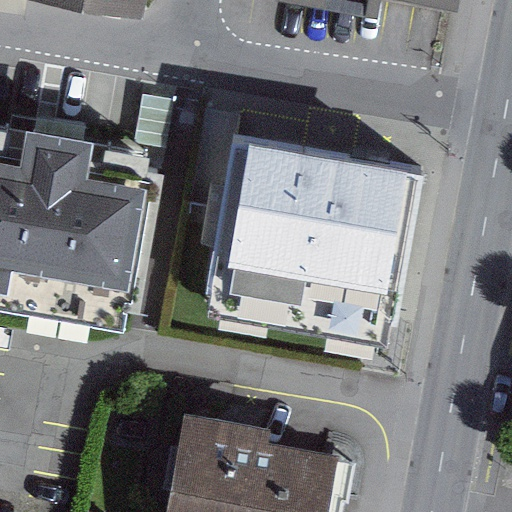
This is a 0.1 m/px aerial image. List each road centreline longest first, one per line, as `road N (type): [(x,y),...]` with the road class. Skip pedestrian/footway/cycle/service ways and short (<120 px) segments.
road 1 (primary): [(428,511),(505,107)]
road 2 (residential): [(505,107),(178,55)]
road 3 (residential): [(178,55),(0,27)]
